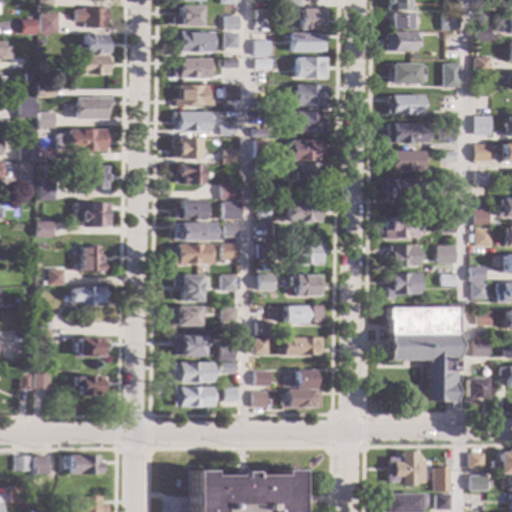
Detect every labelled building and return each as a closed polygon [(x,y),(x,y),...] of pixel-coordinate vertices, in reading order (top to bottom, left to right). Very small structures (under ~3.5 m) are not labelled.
[(298,0),(298,8),(282,8),(282,0),(298,0)] [(406,0),(406,11),(383,11),(383,0),(406,0)] [(511,0),(511,8),(505,8),(505,4),(489,4),(489,0),(511,0)] [(196,27),(169,26),(169,17),(174,17),(175,7),(197,7),(196,27)] [(103,23),(101,23),(101,29),(79,28),(79,23),(70,23),(70,11),(79,11),(79,8),(103,8),(103,23)] [(321,29),(294,29),(294,20),(290,20),(290,13),(295,13),(295,9),(321,9),(321,29)] [(265,21),(251,20),(251,11),(265,11),(265,21)] [(53,14),(52,35),(34,34),(35,14),(53,14)] [(409,30),(387,30),(386,14),(409,14),(409,30)] [(511,33),(501,34),(500,26),(495,26),(495,15),(500,15),(511,14),(511,33)] [(454,31),(436,31),(437,15),(455,15),(454,31)] [(233,31),(218,31),(218,18),(234,18),(233,31)] [(31,35),(16,35),(16,20),(32,20),(31,35)] [(485,34),(492,34),(492,42),(485,42),(485,43),(469,42),(469,26),(485,26),(485,34)] [(207,53),(169,53),(169,33),(207,33),(207,53)] [(316,35),(321,35),(321,52),(316,52),(316,53),(284,53),(284,33),(316,33),(316,35)] [(413,47),(409,47),(409,52),(382,53),(381,33),(413,33),(413,47)] [(234,49),(219,49),(219,34),(234,34),(234,49)] [(101,46),(106,46),(105,54),(73,52),(73,45),(79,45),(79,35),(101,36),(101,46)] [(0,41),(1,41),(1,47),(8,47),(7,60),(0,60),(0,41)] [(248,57),(265,57),(265,42),(249,41),(248,57)] [(511,63),(503,63),(503,42),(511,41),(511,63)] [(101,75),(70,75),(70,68),(73,68),(74,57),(102,57),(101,75)] [(321,80),(296,79),(296,78),(289,78),(290,59),(296,59),(296,58),(321,58),(321,80)] [(484,74),(468,73),(468,58),(484,58),(484,74)] [(206,79),(169,79),(169,59),(206,60),(206,79)] [(234,60),(233,69),(218,69),(218,59),(234,60)] [(267,71),(250,71),(250,60),(267,60),(267,71)] [(415,65),(415,67),(421,68),(420,82),(414,82),(414,85),(387,84),(388,64),(415,65)] [(454,64),(454,88),(437,88),(438,64),(454,64)] [(50,98),(32,98),(32,83),(50,83),(50,98)] [(203,98),(209,98),(209,106),(181,105),(181,108),(170,108),(170,98),(173,98),(173,86),(204,86),(203,98)] [(321,106),(289,107),(289,86),(321,86),(321,106)] [(235,101),(219,101),(219,87),(235,87),(235,101)] [(418,95),(418,115),(387,115),(387,114),(382,114),(382,98),(387,98),(387,96),(418,95)] [(452,97),(452,112),(436,112),(436,96),(452,97)] [(107,110),(102,110),(102,121),(93,120),(93,122),(83,122),(83,120),(70,120),(70,97),(108,98),(107,110)] [(30,100),(29,119),(12,119),(13,99),(30,100)] [(267,110),(252,110),(252,100),(267,100),(267,110)] [(205,132),(173,132),(173,123),(168,123),(168,112),(205,113),(205,132)] [(321,134),(289,135),(289,112),(321,112),(321,134)] [(49,130),(33,130),(33,114),(49,114),(49,130)] [(511,138),(504,138),(504,132),(499,132),(500,123),(504,123),(504,116),(511,116),(511,138)] [(486,136),(468,136),(468,117),(485,117),(486,117),(486,136)] [(421,132),(426,132),(426,143),(382,143),(382,124),(421,124),(421,132)] [(451,142),(435,142),(435,124),(452,124),(451,142)] [(232,126),(232,136),(216,136),(216,126),(232,126)] [(107,142),(100,142),(100,152),(92,152),(92,153),(73,153),(73,152),(64,152),(64,149),(51,149),(51,134),(64,135),(64,129),(107,129),(107,142)] [(262,138),(248,138),(248,129),(263,129),(262,138)] [(195,160),(167,159),(167,138),(195,138),(195,160)] [(315,142),(320,142),(320,160),(315,160),(315,161),(287,162),(286,141),(315,140),(315,142)] [(267,142),(266,161),(249,161),(249,142),(267,142)] [(511,162),(497,162),(497,144),(498,144),(511,144),(511,162)] [(29,160),(15,160),(15,145),(16,145),(30,146),(29,160)] [(486,162),(469,162),(469,145),(486,145),(486,162)] [(420,171),(382,172),(382,152),(420,151),(420,171)] [(234,164),(218,164),(218,152),(234,152),(234,164)] [(452,153),(452,162),(436,162),(436,152),(452,153)] [(30,181),(14,181),(14,163),(30,163),(30,181)] [(321,182),(288,182),(288,164),(321,164),(321,182)] [(200,176),(196,176),(196,185),(168,185),(168,174),(172,174),(172,165),(200,165),(200,176)] [(267,181),(251,181),(251,165),(267,165),(267,181)] [(100,174),(102,174),(102,182),(100,182),(100,190),(72,189),(72,179),(78,179),(79,166),(101,167),(100,174)] [(484,187),(469,187),(469,172),(484,173),(484,187)] [(412,187),(419,187),(419,199),(386,199),(386,189),(381,189),(381,179),(412,179),(412,187)] [(450,195),(435,195),(435,180),(450,180),(450,195)] [(51,202),(34,201),(35,183),(51,183),(51,202)] [(233,201),(215,200),(215,185),(233,185),(233,201)] [(511,218),(495,218),(495,200),(511,199),(511,218)] [(201,222),(167,222),(167,212),(174,212),(174,201),(201,201),(201,222)] [(321,212),(315,212),(315,223),(281,223),(281,203),(321,202),(321,212)] [(105,227),(99,227),(99,229),(76,228),(76,222),(71,222),(71,203),(106,204),(105,227)] [(235,220),(216,220),(216,203),(235,203),(235,220)] [(267,218),(252,218),(252,204),(267,204),(267,218)] [(484,227),(468,226),(468,211),(484,211),(484,227)] [(415,239),(399,239),(399,241),(380,241),(380,229),(383,229),(383,221),(386,221),(386,218),(414,218),(415,239)] [(451,234),(435,234),(435,218),(451,218),(451,234)] [(46,238),(30,238),(30,223),(46,223),(46,238)] [(209,242),(174,243),(173,232),(168,232),(168,224),(208,223),(209,242)] [(231,238),(218,238),(218,224),(232,224),(231,238)] [(511,248),(510,248),(510,246),(500,246),(500,228),(511,228),(511,248)] [(486,248),(469,247),(469,229),(483,229),(486,229),(486,248)] [(268,260),(252,259),(252,244),(268,244),(268,260)] [(317,265),(288,264),(289,244),(317,244),(317,265)] [(205,264),(179,264),(179,267),(167,267),(167,257),(171,257),(171,245),(205,245),(205,264)] [(233,261),(215,261),(215,245),(233,245),(233,261)] [(414,267),(399,267),(399,269),(386,269),(386,265),(381,265),(381,255),(385,255),(385,247),(414,246),(414,267)] [(28,257),(18,257),(18,247),(28,247),(28,257)] [(93,255),(97,255),(97,261),(99,261),(99,272),(75,272),(75,247),(93,248),(93,255)] [(450,264),(450,247),(432,247),(431,264),(450,264)] [(511,276),(510,276),(510,274),(497,274),(497,255),(511,255),(511,276)] [(479,269),(479,283),(463,283),(464,268),(479,269)] [(57,287),(43,286),(43,270),(58,270),(57,287)] [(415,295),(400,295),(400,296),(389,296),(389,300),(381,300),(381,287),(386,287),(386,274),(415,274),(415,295)] [(195,303),(174,303),(174,288),(167,288),(167,276),(195,275),(195,303)] [(267,291),(251,291),(251,275),(268,276),(267,291)] [(449,287),(435,287),(435,275),(449,275),(449,287)] [(230,292),(215,292),(215,276),(230,276),(230,292)] [(317,297),(289,297),(289,288),(285,288),(285,277),(317,277),(317,297)] [(482,300),(466,300),(466,284),(482,284),(482,300)] [(511,301),(496,301),(496,293),(490,293),(490,284),(511,284),(511,301)] [(98,304),(88,304),(88,306),(74,305),(74,302),(65,302),(65,288),(74,288),(74,287),(98,287),(98,304)] [(198,318),(193,318),(193,327),(169,327),(169,325),(166,325),(165,309),(169,308),(169,307),(198,306),(198,318)] [(316,324),(276,324),(276,307),(316,307),(316,324)] [(230,309),(230,322),(215,322),(216,308),(230,309)] [(451,361),(444,361),(444,370),(451,370),(451,408),(439,408),(439,402),(421,402),(421,362),(383,362),(383,347),(383,327),(383,322),(380,319),(380,310),(383,308),(451,308),(451,361)] [(485,326),(471,326),(471,311),(485,312),(485,326)] [(511,330),(500,330),(500,326),(495,326),(495,320),(499,320),(499,312),(511,312),(511,330)] [(45,328),(28,328),(29,313),(46,313),(45,328)] [(266,337),(250,337),(250,322),(266,322),(266,337)] [(45,346),(28,345),(28,330),(45,330),(45,346)] [(198,357),(168,357),(169,337),(198,337),(198,357)] [(103,349),(101,349),(100,358),(71,358),(72,338),(103,339),(103,349)] [(315,356),(272,356),(272,348),(277,348),(277,338),(316,338),(315,356)] [(511,359),(496,359),(496,349),(501,349),(501,339),(511,339),(511,359)] [(263,355),(247,355),(248,340),(263,340),(263,355)] [(483,342),(483,357),(467,357),(467,341),(483,342)] [(229,361),(213,361),(213,343),(230,343),(229,361)] [(207,383),(172,383),(172,374),(168,374),(168,363),(207,363),(207,383)] [(229,374),(215,374),(215,363),(229,363),(229,374)] [(511,388),(501,388),(501,377),(493,377),(492,368),(511,367),(511,388)] [(309,373),(315,373),(315,388),(309,388),(309,389),(289,389),(289,371),(309,371),(309,373)] [(265,387),(248,386),(249,372),(265,372),(265,387)] [(45,390),(30,390),(30,374),(45,374),(45,390)] [(26,390),(15,390),(16,375),(26,375),(26,390)] [(102,387),(97,387),(97,396),(85,396),(85,397),(74,397),(74,387),(68,387),(69,377),(102,378),(102,387)] [(482,399),(471,399),(471,403),(461,403),(461,379),(482,379),(482,399)] [(207,408),(173,408),(173,407),(168,407),(168,389),(173,389),(173,388),(207,388),(207,408)] [(232,402),(217,402),(217,388),(232,388),(232,402)] [(315,409),(281,409),(281,390),(315,390),(315,409)] [(261,408),(246,408),(247,392),(262,392),(261,408)] [(509,453),(511,453),(511,474),(487,474),(487,461),(494,461),(494,453),(500,453),(500,450),(509,450),(509,453)] [(410,455),(416,455),(416,461),(427,461),(427,475),(419,475),(419,482),(427,482),(427,491),(417,491),(417,484),(409,484),(409,487),(396,487),(396,484),(383,484),(383,459),(395,459),(395,452),(410,453),(410,455)] [(478,470),(462,469),(463,454),(479,454),(478,470)] [(92,463),(96,463),(96,475),(63,475),(63,456),(92,456),(92,463)] [(26,472),(9,472),(9,457),(26,457),(26,472)] [(44,475),(28,475),(28,457),(44,457),(44,475)] [(292,511),(185,511),(185,497),(185,471),(202,471),(202,476),(230,476),(230,472),(238,472),(246,472),(246,476),(274,476),(274,471),(292,471),(292,499),(292,511)] [(478,476),(478,491),(462,491),(463,475),(478,476)] [(444,492),(429,493),(429,476),(444,476),(444,492)] [(511,492),(502,492),(502,476),(511,476),(511,492)] [(23,503),(6,503),(6,488),(23,488),(23,503)] [(421,507),(415,507),(415,511),(380,511),(380,504),(374,504),(374,495),(421,495),(421,507)] [(445,511),(429,511),(429,495),(445,495),(445,511)] [(96,504),(103,504),(103,511),(66,511),(66,497),(96,497),(96,504)] [(480,511),(466,511),(466,503),(480,503),(480,511)]
